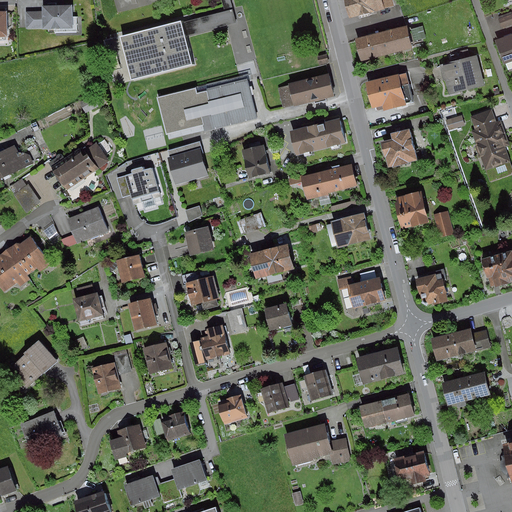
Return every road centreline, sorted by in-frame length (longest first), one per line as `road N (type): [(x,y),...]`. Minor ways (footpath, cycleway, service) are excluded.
road 1 (residential): [(329,0),(412,326)]
road 2 (residential): [(196,388),(116,413),(81,476),(5,510)]
road 3 (residential): [(412,326),(196,388)]
road 4 (residential): [(458,511),(412,326)]
road 5 (residential): [(158,241),(196,388)]
